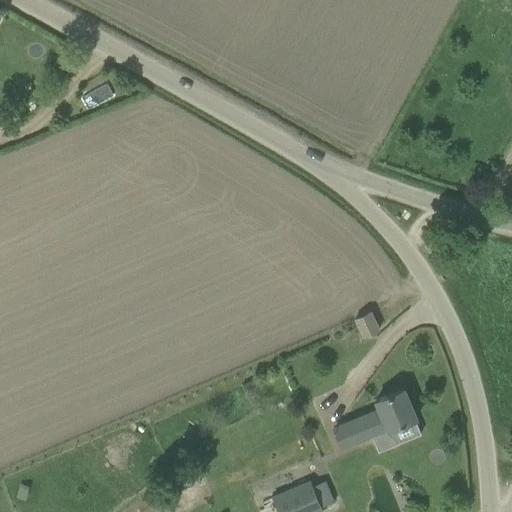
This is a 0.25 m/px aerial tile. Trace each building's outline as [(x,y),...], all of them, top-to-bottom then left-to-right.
[(448,232),(446,239),(447,244),(452,245),(455,242),(458,236),(448,232)] [(379,330),(370,312),(356,318),(364,337),(379,330)] [(254,378),(242,384),(248,397),(260,392),(254,378)] [(422,432),(404,388),(377,400),(381,409),(333,428),(342,448),(388,428),(395,444),(422,432)] [(272,496),(279,511),(323,511),(310,479),(272,496)]
